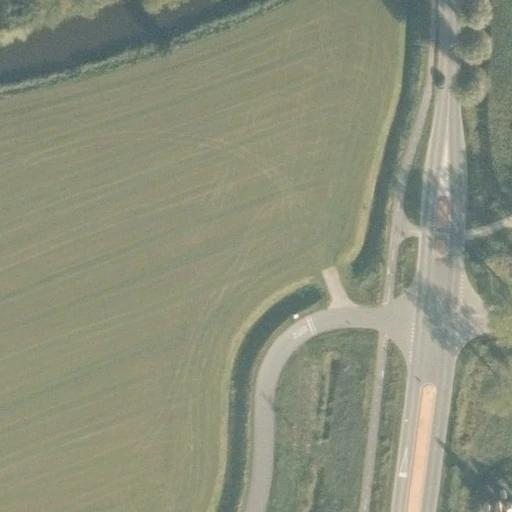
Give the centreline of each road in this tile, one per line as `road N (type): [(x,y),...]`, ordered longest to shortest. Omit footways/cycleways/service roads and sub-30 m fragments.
road 1 (unclassified): [(420,320),(326,318),(280,345),(265,373),(253,511)]
road 2 (tertiary): [(427,511),(449,312)]
road 3 (tertiary): [(446,128),(428,198),(420,320)]
road 4 (tertiary): [(420,320),(397,511)]
road 5 (tertiary): [(449,312),(458,197),(446,128)]
road 6 (tertiary): [(446,128),(448,0)]
